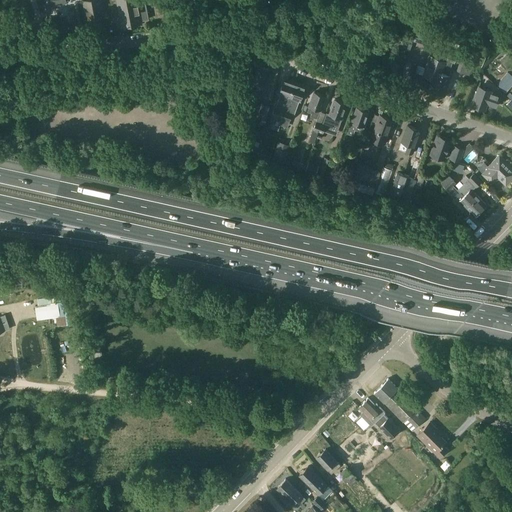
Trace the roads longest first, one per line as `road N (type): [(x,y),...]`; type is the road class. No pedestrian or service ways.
road 1 (residential): [(511,139),(244,43),(195,38),(0,60)]
road 2 (motorway): [(511,290),(0,177)]
road 3 (motorway): [(195,245),(511,317)]
road 4 (unclassified): [(313,420),(0,380)]
road 5 (motorway): [(0,202),(195,245)]
road 6 (motorway): [(0,225),(195,245)]
road 7 (tertiary): [(390,341),(511,216)]
road 8 (tertiary): [(511,429),(467,405),(390,341)]
